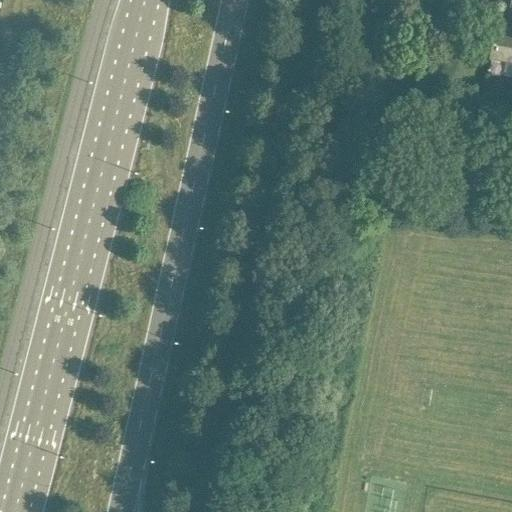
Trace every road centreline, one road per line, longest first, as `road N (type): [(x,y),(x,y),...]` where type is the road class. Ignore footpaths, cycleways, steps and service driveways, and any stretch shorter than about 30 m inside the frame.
road 1 (secondary): [(140,0),(16,511)]
road 2 (secondary): [(120,511),(234,0)]
